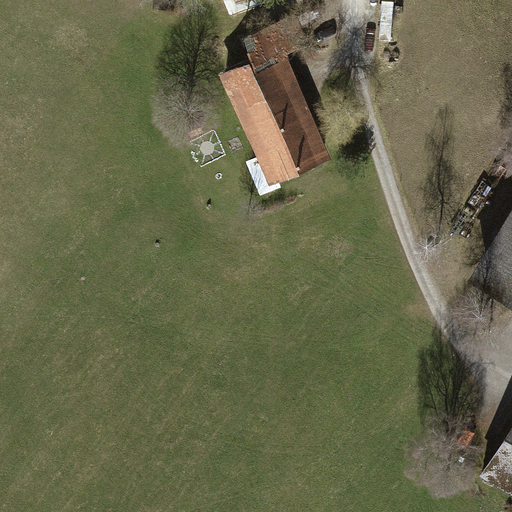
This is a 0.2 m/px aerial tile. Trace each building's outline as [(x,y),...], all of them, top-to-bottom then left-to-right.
[(222,0),(228,18),(283,0),(222,0)] [(391,2),(376,1),(374,38),(389,39),(391,2)] [(268,25),(204,54),(249,155),(241,159),(257,196),(279,187),(276,181),(327,158),(268,25)] [(511,196),(461,275),(511,308),(511,196)] [(511,417),(471,480),(511,507),(511,417)]
